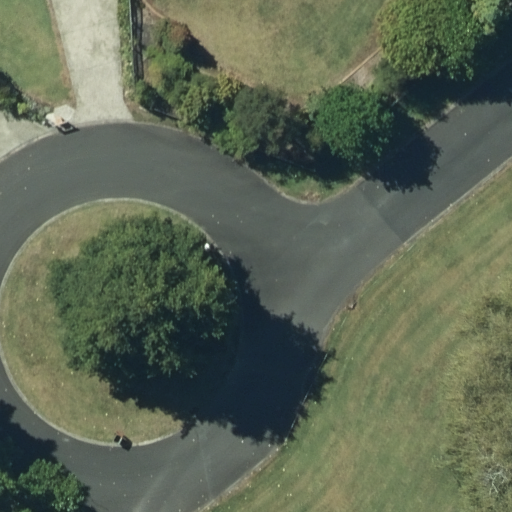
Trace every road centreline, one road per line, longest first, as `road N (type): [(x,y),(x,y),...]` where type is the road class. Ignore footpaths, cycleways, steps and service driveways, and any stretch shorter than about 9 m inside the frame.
road 1 (residential): [(283,281),(287,333),(274,384),(247,428),(206,461),(158,481),(105,484),(55,470),(0,428)]
road 2 (residential): [(0,211),(58,167),(114,154),(171,162),(222,187),(261,229)]
road 3 (residential): [(511,104),(364,227),(283,281)]
